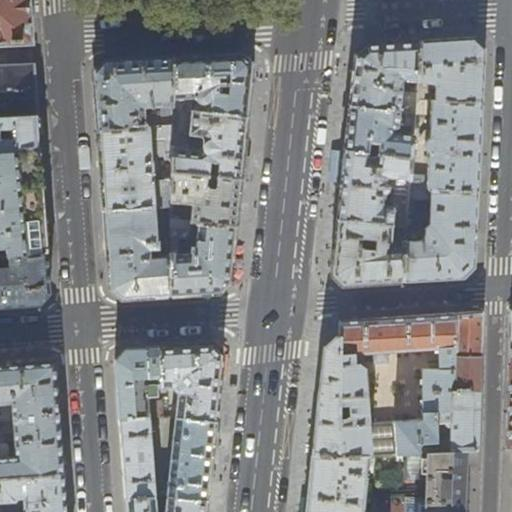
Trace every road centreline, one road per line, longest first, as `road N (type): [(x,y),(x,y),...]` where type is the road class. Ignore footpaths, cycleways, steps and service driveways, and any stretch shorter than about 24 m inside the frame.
road 1 (residential): [(81,327),(59,32)]
road 2 (secondary): [(273,309),(306,20)]
road 3 (residential): [(511,37),(496,290)]
road 4 (residential): [(306,20),(59,32)]
road 5 (residential): [(496,290),(273,309)]
road 6 (residential): [(496,290),(488,511)]
road 7 (residential): [(511,7),(306,20)]
road 8 (secondary): [(251,511),(273,309)]
road 9 (residential): [(273,309),(81,327)]
road 10 (residential): [(95,511),(81,327)]
